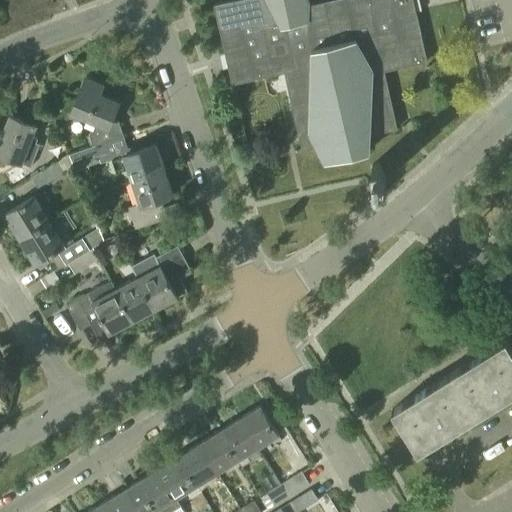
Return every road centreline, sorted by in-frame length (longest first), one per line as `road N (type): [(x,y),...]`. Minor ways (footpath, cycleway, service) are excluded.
road 1 (residential): [(256,309),(148,2)]
road 2 (residential): [(12,511),(276,352)]
road 3 (residential): [(78,407),(256,309)]
road 4 (residential): [(373,511),(276,352)]
road 5 (residential): [(256,309),(407,209)]
road 6 (residential): [(148,2),(0,57)]
road 7 (residential): [(78,407),(0,279)]
road 8 (residential): [(407,209),(511,107)]
road 9 (residential): [(511,283),(407,209)]
